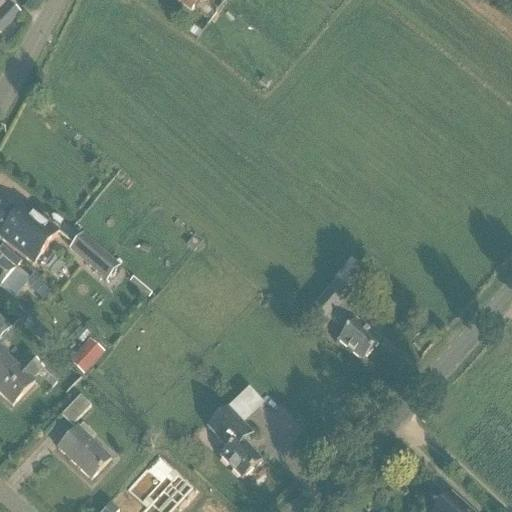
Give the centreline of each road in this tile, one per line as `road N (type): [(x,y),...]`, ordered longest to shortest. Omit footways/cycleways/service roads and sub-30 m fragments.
road 1 (tertiary): [(296,511),(511,286)]
road 2 (unknown): [(399,410),(509,511)]
